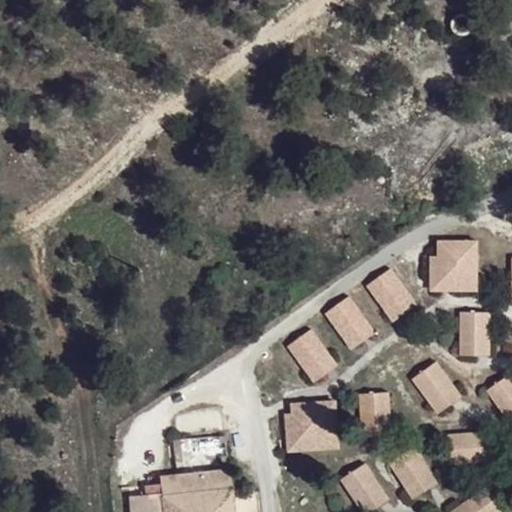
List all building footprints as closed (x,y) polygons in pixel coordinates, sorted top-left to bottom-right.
[(480,235),(441,236),(441,249),(429,249),(430,290),(481,289),(480,235)] [(418,301),(394,266),(369,283),(394,318),(418,301)] [(377,326),(352,292),(328,309),(352,344),(377,326)] [(488,304),(458,306),(462,350),(491,347),(488,304)] [(337,361),(312,326),(288,343),(312,378),(337,361)] [(438,359),(415,377),(442,411),(465,393),(438,359)] [(511,365),(489,384),(511,413),(511,365)] [(391,386),(361,388),(364,432),(394,430),(391,386)] [(338,392),(292,395),(292,406),(285,406),(288,446),(342,443),(338,392)] [(493,453),(490,424),(447,428),(449,457),(493,453)] [(410,439),(388,457),(415,491),(438,473),(410,439)] [(363,460),(340,478),(366,511),(367,511),(390,494),(363,460)] [(225,511),(221,467),(169,472),(170,482),(153,484),(155,511),(225,511)] [(170,482),(169,472),(152,474),(153,484),(170,482)] [(155,511),(153,484),(152,474),(137,476),(138,485),(120,487),(123,511),(155,511)] [(496,511),(506,505),(488,480),(453,506),(457,511),(496,511)]
